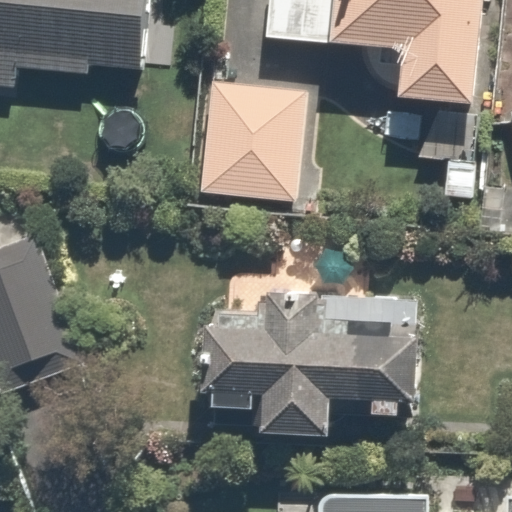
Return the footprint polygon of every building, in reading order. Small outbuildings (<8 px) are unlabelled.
[(163,0),(0,0),(0,78),(151,97),(163,0)] [(511,0),(278,0),(273,55),(419,70),(409,167),(498,176),(511,30),(511,0)] [(322,81),(214,75),(213,95),(211,139),(207,208),(315,213),(322,81)] [(52,264),(0,284),(0,508),(128,459),(52,264)] [(293,333),(233,329),(226,435),(275,438),(274,461),(368,467),(371,428),(441,432),(448,323),(415,320),(413,347),(366,344),(368,309),(295,305),(293,333)]
